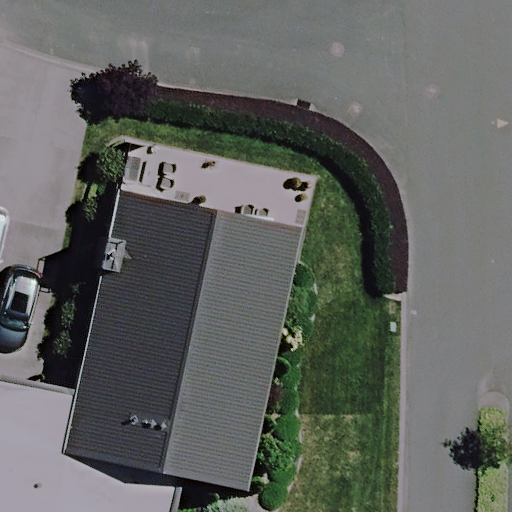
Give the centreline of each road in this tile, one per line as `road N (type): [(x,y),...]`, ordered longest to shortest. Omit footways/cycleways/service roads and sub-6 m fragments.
road 1 (residential): [(435,56),(105,22),(44,0)]
road 2 (residential): [(445,320),(435,56)]
road 3 (residential): [(441,511),(445,320)]
